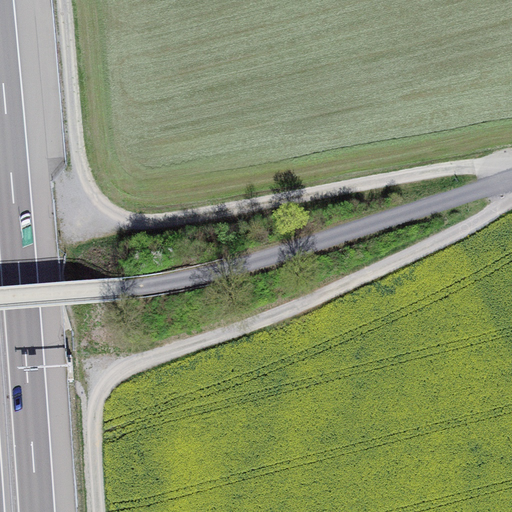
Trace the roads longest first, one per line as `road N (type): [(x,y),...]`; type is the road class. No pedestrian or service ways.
road 1 (track): [(511,169),(464,166),(188,217),(127,218),(91,191),(81,170),(63,0)]
road 2 (track): [(98,511),(96,409),(126,367),(305,303),(511,197)]
road 3 (unclassified): [(511,179),(216,273),(0,298)]
road 4 (motorway): [(36,511),(0,48)]
